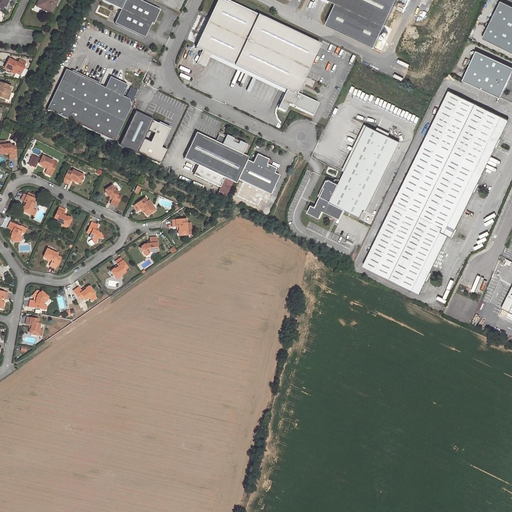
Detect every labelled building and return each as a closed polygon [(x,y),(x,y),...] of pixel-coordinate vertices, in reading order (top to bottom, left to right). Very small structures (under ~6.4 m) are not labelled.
[(41,0),(38,7),(52,13),(58,0),(41,0)] [(121,9),(114,23),(145,37),(151,23),(153,24),(160,10),(139,0),(102,0),(121,9)] [(298,91),(319,45),(226,1),(226,3),(219,0),(217,0),(195,48),(202,51),(196,64),(204,68),(210,55),(286,91),(277,109),(285,113),(288,105),(312,117),(318,104),(300,96),(302,93),(298,91)] [(375,47),(397,0),(329,0),(337,3),(327,25),(375,47)] [(511,6),(502,1),(483,39),(511,52),(511,6)] [(463,81),(501,98),(511,74),(511,67),(477,51),(463,81)] [(12,70),(16,73),(20,75),(25,67),(9,59),(4,67),(11,71),(12,70)] [(114,141),(131,106),(129,99),(122,96),(127,85),(110,77),(105,87),(66,69),(47,109),(114,141)] [(0,82),(0,96),(6,99),(7,95),(10,96),(11,92),(10,91),(9,91),(11,87),(0,82)] [(429,271),(433,264),(438,252),(447,235),(453,237),(455,233),(457,229),(455,228),(468,201),(473,191),(475,192),(477,188),(479,184),(477,183),(483,170),(495,146),(497,147),(498,143),(501,139),(502,136),(500,136),(508,120),(449,91),(440,109),(424,141),(409,172),(394,203),(378,237),(364,266),(419,292),(425,279),(427,280),(429,277),(431,272),(429,271)] [(169,111),(151,102),(145,116),(135,111),(119,144),(137,153),(153,120),(162,124),(169,111)] [(367,125),(339,184),(329,179),(328,180),(327,179),(323,187),(324,187),(320,196),(315,206),(311,204),(307,212),(319,218),(323,210),(340,219),(345,209),(359,216),(397,140),(367,125)] [(246,160),(248,157),(243,155),(247,147),(243,145),(243,144),(224,135),(223,137),(218,134),(215,142),(195,133),(183,159),(197,165),(193,175),(219,187),(224,178),(235,183),(237,179),(246,160)] [(7,142),(0,142),(0,144),(0,151),(5,151),(10,151),(10,152),(10,157),(17,156),(17,145),(12,145),(12,142),(7,142)] [(50,157),(43,154),(39,162),(44,164),(47,166),(47,168),(45,171),(51,174),(56,165),(52,163),(54,159),(50,157)] [(246,160),(237,179),(270,195),(279,176),(273,173),(276,169),(266,164),(268,160),(256,154),(252,163),(246,160)] [(39,159),(32,156),(28,164),(35,168),(39,159)] [(83,173),(77,170),(73,169),(71,172),(67,170),(62,179),(69,183),(70,179),(71,177),(75,179),(80,181),(84,174),(83,173)] [(112,197),(112,198),(110,202),(116,205),(121,195),(117,193),(119,190),(114,189),(112,183),(104,188),(108,195),(112,197)] [(21,199),(24,200),(26,201),(24,205),(22,209),(30,213),(30,212),(33,207),(35,202),(32,201),(34,197),(24,192),(21,199)] [(145,210),(148,214),(154,210),(147,200),(145,196),(134,204),(138,210),(141,208),(142,207),(145,210)] [(150,198),(147,200),(154,210),(156,208),(150,198)] [(63,214),(64,212),(65,208),(59,205),(54,215),(58,217),(57,220),(61,222),(67,225),(68,225),(71,218),(67,216),(63,214)] [(172,226),(175,225),(178,225),(178,230),(178,234),(186,234),(186,229),(189,229),(190,228),(190,223),(189,222),(182,222),(182,218),(171,219),(172,226)] [(21,240),(21,234),(23,230),(25,232),(27,227),(22,224),(21,225),(12,220),(9,227),(12,228),(14,229),(12,233),(13,241),(21,240)] [(95,229),(96,227),(97,223),(92,220),(87,230),(90,232),(89,235),(93,237),(96,241),(103,237),(98,230),(95,229)] [(150,242),(146,242),(139,247),(144,254),(150,250),(158,250),(157,235),(149,236),(150,240),(150,242)] [(54,250),(48,247),(47,246),(43,254),(48,256),(52,258),(51,260),(49,264),(56,267),(61,256),(57,254),(58,252),(54,250)] [(115,260),(117,264),(118,265),(114,268),(110,271),(115,277),(116,277),(121,273),(125,271),(124,268),(127,266),(121,256),(115,260)] [(82,291),(81,289),(78,285),(72,290),(79,298),(82,296),(84,299),(88,296),(93,292),(94,292),(89,285),(86,288),(82,291)] [(511,290),(503,310),(511,314),(511,290)] [(48,297),(42,292),(41,292),(39,291),(37,291),(32,296),(34,298),(36,298),(36,301),(34,301),(30,300),(29,307),(45,309),(45,305),(43,305),(44,301),(48,297)] [(26,324),(30,325),(32,325),(31,329),(30,334),(39,336),(39,335),(40,329),(41,323),(37,323),(38,319),(27,317),(26,324)]
